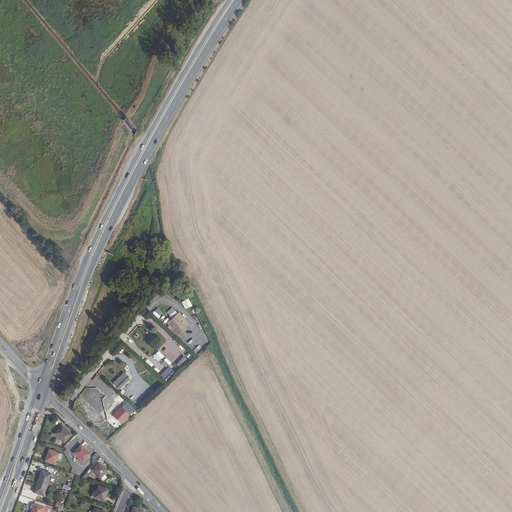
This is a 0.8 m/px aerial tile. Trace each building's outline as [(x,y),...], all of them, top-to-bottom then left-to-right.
[(189,298),(181,301),(185,308),(192,305),(189,298)] [(179,312),(165,325),(176,337),(190,324),(179,312)] [(196,354),(199,351),(192,345),(190,348),(196,354)] [(183,356),(176,364),(179,368),(187,359),(183,356)] [(154,369),(160,374),(171,362),(165,357),(154,369)] [(142,374),(147,368),(141,362),(136,368),(142,374)] [(105,373),(110,379),(116,373),(110,368),(105,373)] [(167,382),(175,372),(172,369),(163,378),(167,382)] [(154,378),(150,385),(157,389),(160,382),(154,378)] [(141,393),(135,398),(140,404),(146,399),(141,393)] [(124,407),(115,415),(123,423),(131,415),(124,407)] [(72,435),(62,426),(55,434),(65,443),(72,435)] [(90,454),(81,446),(74,453),(83,462),(90,454)] [(61,454),(49,450),(45,461),(55,464),(57,457),(61,459),(62,455),(61,454)] [(107,470),(96,460),(90,468),(103,480),(106,476),(104,474),(107,470)] [(38,482),(48,485),(52,474),(42,470),(38,482)] [(44,496),(48,485),(38,482),(34,493),(44,496)] [(104,501),(108,490),(99,487),(95,498),(104,501)]
